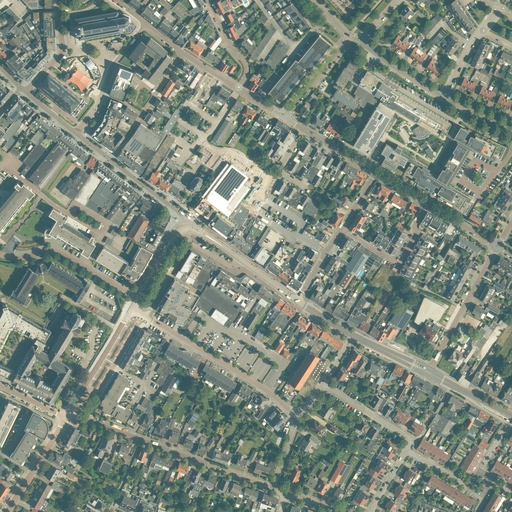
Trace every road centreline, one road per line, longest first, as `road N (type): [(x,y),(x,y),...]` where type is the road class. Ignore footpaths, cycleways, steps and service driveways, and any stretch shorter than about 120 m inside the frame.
road 1 (residential): [(271,486),(68,415)]
road 2 (residential): [(143,316),(295,414)]
road 3 (residential): [(84,267),(103,234),(5,162),(0,168)]
road 4 (residential): [(425,370),(497,244)]
road 5 (residential): [(340,228),(398,264),(427,203)]
road 6 (residential): [(111,160),(181,51)]
